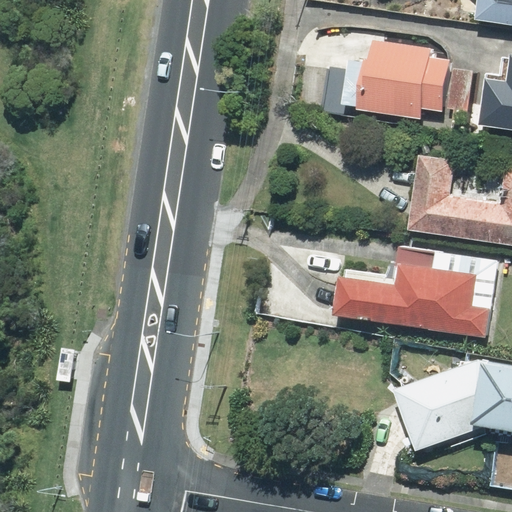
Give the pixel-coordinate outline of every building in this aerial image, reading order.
[(511,0),(476,0),(474,19),(511,24),(511,0)] [(432,48),(370,39),(367,60),(355,58),(348,105),(357,106),(357,109),(421,119),(422,109),(443,112),(451,60),(431,57),(432,48)] [(487,74),(479,123),(511,128),(511,55),(510,55),(509,59),(503,58),(500,76),(487,74)] [(350,69),(330,67),(324,111),(344,114),(350,69)] [(472,71),(453,68),(447,108),(466,111),(472,71)] [(453,162),(420,157),(409,228),(511,244),(511,168),(505,167),(502,188),(510,190),(507,206),(448,197),(453,162)] [(497,262),(399,247),(396,266),(389,265),(385,276),(347,270),(346,279),(339,278),(333,314),(485,337),(497,262)] [(488,433),(479,360),(393,389),(415,450),(448,438),(451,447),(488,433)] [(511,364),(479,360),(488,433),(511,437),(511,364)]
